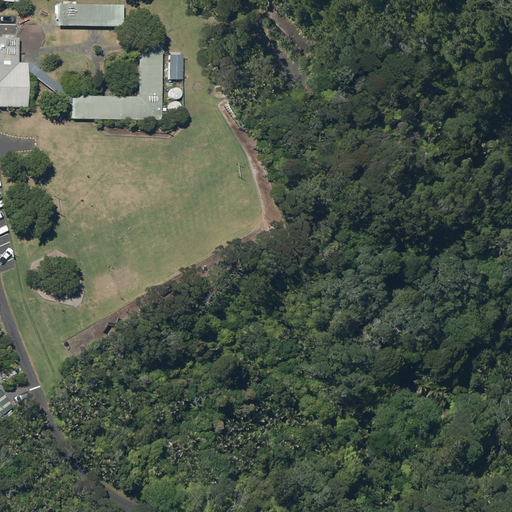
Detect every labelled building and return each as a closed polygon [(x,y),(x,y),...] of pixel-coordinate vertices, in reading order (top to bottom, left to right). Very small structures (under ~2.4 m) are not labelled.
[(53,5),(53,27),(119,27),(119,6),(53,5)] [(16,23),(0,22),(0,30),(0,32),(15,33),(16,23)] [(15,39),(0,38),(0,108),(23,108),(23,64),(15,64),(15,39)] [(163,108),(157,107),(158,46),(135,46),(135,98),(68,97),(68,120),(157,121),(157,114),(163,114),(163,108)] [(179,56),(167,56),(167,80),(179,80),(179,56)] [(0,391),(0,411),(9,405),(0,391)]
